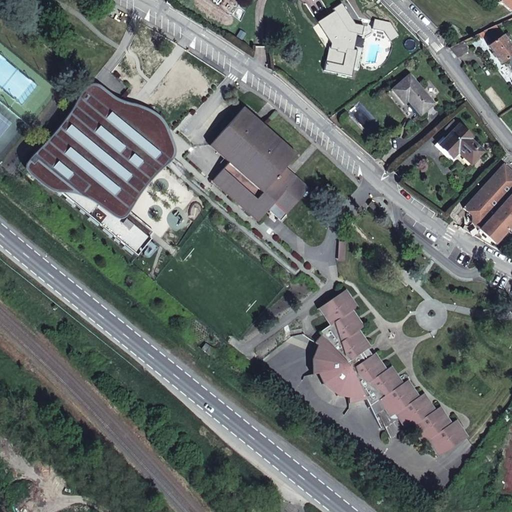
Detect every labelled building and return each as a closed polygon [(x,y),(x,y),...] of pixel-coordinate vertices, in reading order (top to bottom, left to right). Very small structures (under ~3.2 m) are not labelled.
[(511,0),(496,0),(511,12),(511,0)] [(348,32),(335,11),(318,23),(332,44),(331,48),(330,47),(326,62),(343,66),(347,48),(354,50),(357,34),(348,32)] [(390,23),(375,19),(373,28),(384,31),(391,41),(399,36),(390,23)] [(503,35),(496,25),(484,30),(493,42),(503,35)] [(511,47),(503,35),(493,42),(488,45),(501,63),(508,59),(510,62),(509,65),(511,69),(511,47)] [(470,50),(464,41),(449,48),(450,49),(451,48),(458,58),(470,50)] [(434,104),(409,75),(392,90),(404,103),(407,100),(420,115),(434,104)] [(168,153),(93,90),(29,168),(136,255),(149,239),(148,238),(153,231),(123,206),(168,153)] [(296,155),(242,108),(210,145),(229,162),(263,192),(286,167),(296,155)] [(459,125),(454,120),(446,129),(451,134),(455,130),(459,125)] [(472,137),(460,125),(459,125),(455,130),(451,134),(439,146),(452,158),(458,152),(463,157),(464,157),(465,157),(471,164),(483,152),(470,139),(472,137)] [(263,192),(229,162),(212,180),(258,221),(268,210),(270,208),(278,207),(284,212),(286,215),(309,188),(286,167),(263,192)] [(511,177),(511,172),(504,165),(499,169),(509,178),(511,177)] [(511,177),(509,178),(499,169),(478,192),(478,196),(475,196),(463,209),(471,216),(471,223),(479,230),(511,193),(511,177)] [(511,225),(511,193),(479,230),(480,230),(483,234),(495,244),(511,225)] [(284,212),(278,207),(270,208),(268,210),(278,219),(284,212)] [(356,307),(345,290),(317,309),(329,326),(334,323),(351,311),(356,307)] [(351,311),(334,323),(341,342),(358,331),(363,327),(351,311)] [(350,360),(343,348),(341,342),(334,323),(329,326),(318,333),(321,336),(315,343),(318,346),(325,350),(329,345),(345,364),(350,360)] [(369,347),(358,331),(341,342),(343,348),(350,360),(366,349),(369,347)] [(365,399),(350,370),(345,364),(329,345),(325,350),(318,346),(312,359),(313,375),(318,373),(323,384),(337,395),(348,397),(349,403),(365,399)] [(218,352),(210,346),(206,352),(214,358),(218,352)] [(366,349),(350,360),(345,364),(350,370),(354,367),(371,356),(366,349)] [(385,370),(374,354),(371,356),(354,367),(361,377),(368,382),(385,370)] [(368,382),(361,377),(354,367),(350,370),(365,399),(369,407),(379,400),(385,396),(368,382)] [(402,384),(390,367),(385,370),(368,382),(385,396),(402,384)] [(418,397),(407,381),(402,384),(385,396),(379,400),(384,407),(390,417),(395,413),(418,397)] [(434,411),(423,394),(418,397),(395,413),(406,430),(411,426),(434,411)] [(384,407),(379,400),(369,407),(373,414),(384,407)] [(451,424),(439,407),(434,411),(411,426),(423,443),(428,440),(451,424)] [(467,437),(456,420),(451,424),(428,440),(439,457),(467,437)]
